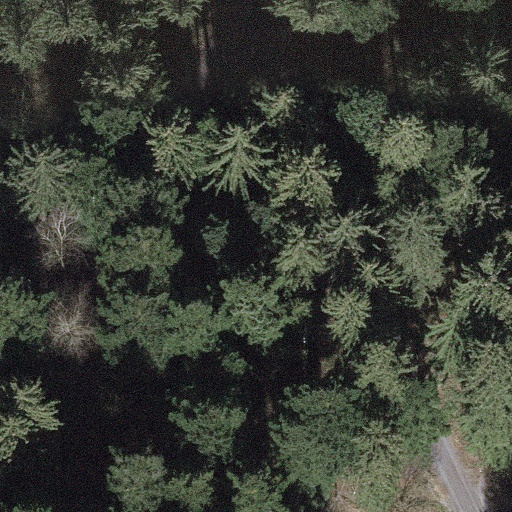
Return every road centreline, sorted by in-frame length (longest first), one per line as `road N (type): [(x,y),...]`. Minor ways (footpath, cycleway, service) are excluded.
road 1 (track): [(269,0),(335,210),(470,511)]
road 2 (track): [(0,127),(44,136),(124,131),(278,41)]
